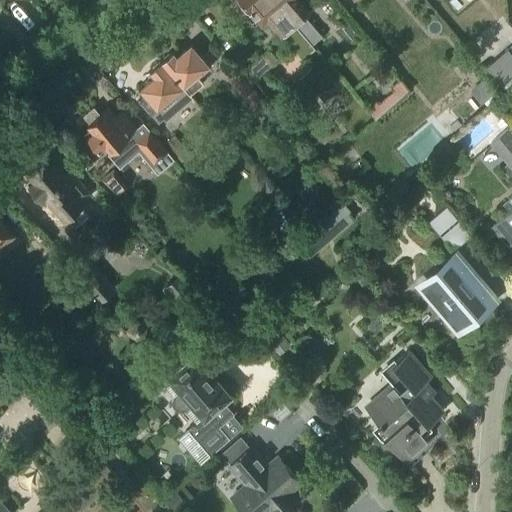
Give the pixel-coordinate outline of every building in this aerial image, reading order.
[(312,43),(275,0),(235,0),(232,4),(241,15),(249,8),(251,10),(262,22),(267,18),(285,38),(287,36),(305,56),(315,47),(311,44),(312,43)] [(275,0),(312,43),(322,36),(304,15),(308,12),(297,0),(275,0)] [(348,25),(344,29),(352,40),(357,35),(348,25)] [(203,56),(191,42),(180,52),(177,48),(163,60),(190,93),(203,82),(197,76),(216,60),(208,51),(203,56)] [(251,84),(281,60),(270,47),(240,71),(251,84)] [(501,47),(481,65),(503,90),(511,82),(511,58),(503,49),(501,47)] [(150,78),(139,87),(145,94),(139,99),(159,122),(164,118),(166,120),(193,97),(190,94),(190,93),(163,60),(147,74),(150,78)] [(254,113),(265,105),(238,70),(228,79),(254,113)] [(480,103),(496,90),(485,77),(470,90),(480,103)] [(375,119),(408,90),(399,80),(392,87),(395,90),(378,104),(375,101),(366,109),(375,119)] [(100,114),(94,106),(84,115),(90,122),(88,124),(91,127),(85,133),(102,153),(109,148),(112,151),(129,136),(153,164),(169,151),(149,127),(148,128),(143,122),(136,127),(122,111),(116,116),(108,107),(100,114)] [(511,170),(511,132),(508,128),(489,144),(511,170)] [(178,162),(190,153),(174,134),(163,143),(178,162)] [(451,141),(441,150),(447,157),(457,149),(451,141)] [(88,215),(83,209),(77,202),(88,192),(78,180),(80,178),(72,169),(66,174),(50,156),(30,173),(33,177),(27,182),(44,203),(49,199),(58,209),(66,219),(67,218),(74,227),(88,215)] [(116,197),(129,187),(113,168),(101,178),(116,197)] [(311,254),(355,217),(344,204),(300,241),(311,254)] [(511,209),(492,227),(509,247),(511,244),(511,209)] [(0,255),(10,247),(5,241),(14,233),(0,216),(0,255)] [(458,248),(414,284),(457,336),(501,298),(458,248)] [(99,302),(116,288),(96,264),(79,278),(99,302)] [(78,304),(91,294),(73,272),(60,283),(78,304)] [(196,325),(210,313),(179,275),(165,287),(196,325)] [(228,306),(211,320),(225,337),(242,323),(228,306)] [(126,331),(136,342),(142,337),(137,331),(139,331),(142,328),(143,324),(140,320),(135,320),(132,323),(132,326),(126,331)] [(288,344),(272,326),(261,335),(277,354),(288,344)] [(146,337),(139,343),(148,352),(154,347),(146,337)] [(421,432),(438,416),(431,407),(434,404),(429,398),(435,393),(422,378),(428,372),(409,351),(393,365),(402,376),(381,394),(385,398),(369,412),(379,423),(377,424),(380,427),(382,426),(388,433),(384,437),(406,462),(429,442),(421,432)] [(149,362),(141,352),(131,361),(130,359),(115,371),(125,382),(149,362)] [(193,423),(189,426),(191,428),(188,430),(199,443),(209,454),(229,437),(219,426),(233,414),(223,402),(229,396),(229,397),(231,395),(229,393),(229,394),(216,379),(217,379),(215,377),(215,378),(209,371),(210,371),(208,370),(195,355),(196,355),(194,354),(193,355),(170,376),(169,375),(168,377),(169,378),(180,391),(174,396),(172,401),(173,406),(176,409),(181,411),(186,410),(192,404),(203,416),(203,417),(194,425),(193,423)] [(289,411),(280,400),(271,408),(280,419),(289,411)] [(268,467),(250,447),(241,436),(222,453),(231,464),(230,465),(248,485),(232,498),(244,511),(265,511),(269,509),(271,511),(289,511),(299,503),(289,492),(300,482),(279,458),(268,467)] [(101,459),(47,507),(51,511),(77,511),(118,477),(101,459)] [(183,511),(189,507),(177,493),(165,502),(172,511),(183,511)] [(0,511),(2,511),(7,508),(10,511),(12,511),(7,506),(5,508),(0,502),(0,511)]
